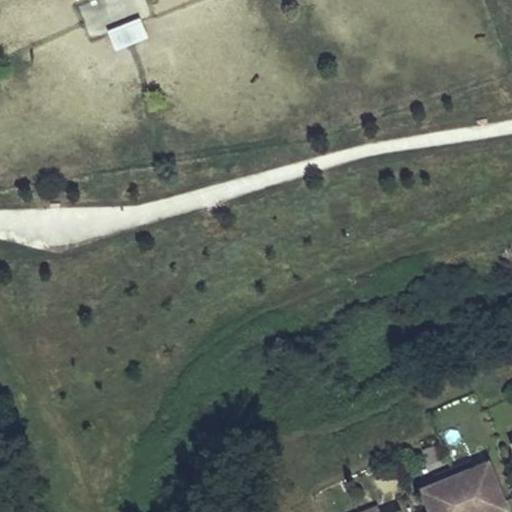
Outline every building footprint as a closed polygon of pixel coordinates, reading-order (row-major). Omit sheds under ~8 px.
[(143,37),(138,23),(110,34),(115,49),(143,37)] [(451,470),(454,477),(470,470),(468,463),(451,470)] [(454,477),(468,511),(499,511),(506,509),(487,463),(470,470),(454,477)] [(434,477),(437,483),(454,477),(451,470),(434,477)] [(468,511),(454,477),(437,483),(420,490),(429,511),(468,511)]
